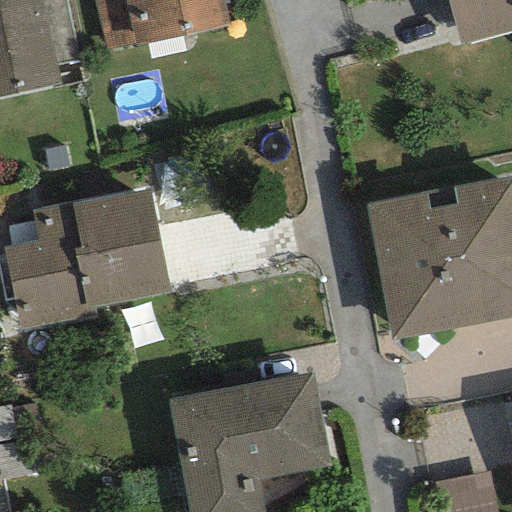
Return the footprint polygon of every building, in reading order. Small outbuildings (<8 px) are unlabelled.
[(0,0),(0,97),(59,85),(54,65),(40,0),(0,0)] [(64,0),(40,0),(54,65),(77,60),(64,0)] [(93,0),(105,51),(228,25),(222,0),(93,0)] [(511,0),(446,0),(460,46),(511,31),(511,0)] [(511,176),(363,205),(389,340),(511,316),(511,176)] [(168,293),(147,190),(71,205),(70,203),(30,211),(36,241),(1,248),(19,333),(95,317),(93,308),(168,293)] [(262,511),(257,480),(329,467),(312,373),(167,399),(187,511),(262,511)] [(493,511),(486,474),(432,484),(437,511),(493,511)]
